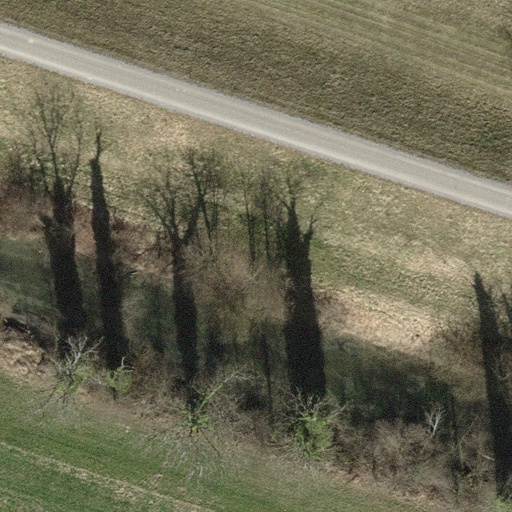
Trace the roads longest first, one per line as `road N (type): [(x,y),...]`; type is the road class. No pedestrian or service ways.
road 1 (track): [(0,42),(511,208)]
road 2 (track): [(248,0),(511,83)]
